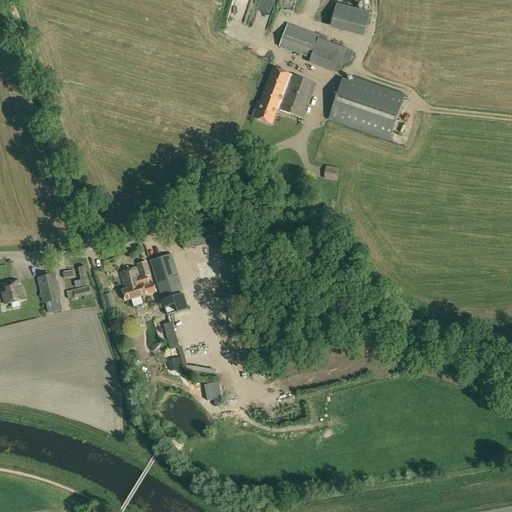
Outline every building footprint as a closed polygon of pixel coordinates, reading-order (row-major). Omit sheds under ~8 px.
[(371,12),(337,4),(333,22),(367,30),(371,12)] [(279,47),(308,58),(310,59),(309,63),(332,71),(332,70),(339,73),(343,62),(349,64),(353,52),(348,49),(334,44),(336,39),(329,36),(320,32),(319,35),(288,23),(279,47)] [(316,84),(273,67),(260,102),(258,102),(253,116),(255,117),(255,118),(271,125),(277,109),(303,119),(316,84)] [(390,140),(405,95),(354,78),(352,82),(343,79),(329,120),(390,140)] [(340,168),(326,166),(324,179),(337,181),(340,168)] [(220,223),(180,234),(184,250),(208,242),(208,243),(224,239),(220,223)] [(182,291),(170,255),(150,262),(161,298),(182,291)] [(147,276),(150,275),(146,262),(138,265),(142,276),(140,277),(137,267),(120,272),(125,289),(122,290),(125,301),(156,291),(154,283),(150,284),(147,276)] [(85,266),(78,268),(82,287),(89,285),(85,266)] [(226,280),(233,278),(228,266),(221,268),(226,280)] [(222,269),(202,271),(203,282),(223,280),(222,269)] [(44,303),(62,299),(56,274),(38,278),(44,303)] [(25,299),(22,287),(21,288),(19,281),(1,285),(3,292),(2,293),(5,304),(25,299)] [(89,286),(67,291),(69,299),(75,298),(76,299),(92,294),(89,286)] [(102,295),(107,310),(116,307),(111,293),(102,295)] [(168,326),(175,352),(182,350),(176,324),(168,326)] [(274,475),(261,478),(263,488),(276,485),(274,475)]
